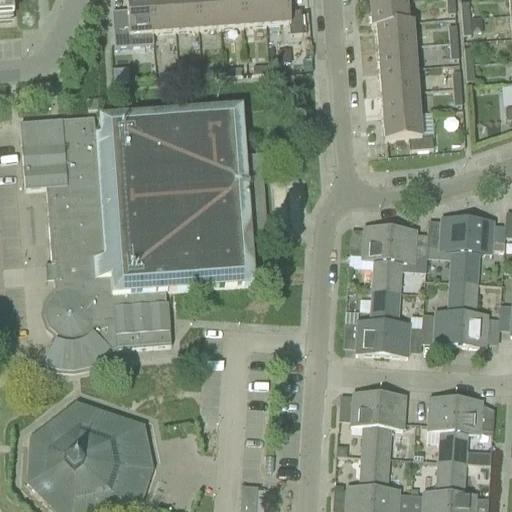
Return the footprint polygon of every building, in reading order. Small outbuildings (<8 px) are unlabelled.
[(0,0),(0,25),(11,25),(9,0),(0,0)] [(174,37),(171,0),(148,2),(151,50),(152,50),(151,39),(174,37)] [(174,37),(197,36),(194,0),(171,0),(174,37)] [(194,0),(197,36),(220,34),(217,0),(194,0)] [(217,0),(220,34),(243,33),(240,0),(217,0)] [(240,0),(243,33),(266,31),(263,0),(240,0)] [(299,15),(288,16),(286,0),(263,0),(266,31),(288,30),(288,40),(301,39),(299,15)] [(367,0),(368,9),(405,6),(404,0),(367,0)] [(151,50),(148,2),(125,3),(126,15),(110,16),(113,53),(151,50)] [(446,19),(454,19),(453,2),(445,3),(446,19)] [(413,26),(406,27),(405,6),(368,9),(370,32),(374,32),(413,30),(413,26)] [(460,24),(469,24),(467,7),(459,8),(460,24)] [(462,42),(470,41),(469,24),(460,24),(462,42)] [(376,55),(414,52),(413,30),(374,32),(376,55)] [(448,48),(456,47),(455,30),(447,31),(448,48)] [(449,65),(457,64),(456,47),(448,48),(449,65)] [(378,78),(416,75),(414,52),(376,55),(378,78)] [(480,54),(470,55),(470,52),(462,53),(464,70),(472,70),(472,69),(481,68),(480,54)] [(465,87),(473,86),(472,70),(464,70),(465,87)] [(252,80),(268,79),(268,71),(251,72),(252,80)] [(240,81),(239,73),(222,74),(223,82),(240,81)] [(223,82),(222,74),(206,75),(206,83),(223,82)] [(380,100),(418,98),(416,75),(378,78),(380,100)] [(194,84),(193,76),(177,77),(177,85),(194,84)] [(177,85),(177,77),(160,78),(161,86),(177,85)] [(443,95),(451,94),(459,93),(458,77),(442,78),(443,95)] [(453,111),(461,111),(459,93),(451,94),(453,111)] [(381,123),(419,121),(418,98),(380,100),(381,123)] [(87,114),(97,114),(96,103),(86,104),(87,114)] [(511,112),(503,113),(504,126),(511,125),(511,112)] [(53,269),(55,285),(109,281),(111,301),(155,298),(253,291),(249,243),(266,241),(260,159),(243,161),(240,113),(97,123),(99,141),(94,141),(93,123),(18,129),(23,195),(44,194),(50,270),(53,269)] [(431,141),(421,142),(419,121),(381,123),(383,146),(407,144),(408,156),(432,154),(431,141)] [(511,221),(504,221),(503,236),(504,236),(504,242),(511,242),(511,221)] [(426,245),(425,256),(438,257),(450,258),(450,265),(448,288),(462,289),(466,225),(439,223),(439,228),(439,231),(427,230),(426,236),(426,241),(426,245)] [(491,235),(492,226),(466,225),(462,289),(476,289),(478,260),(490,260),(490,256),(503,257),(504,242),(504,236),(503,236),(491,235)] [(384,298),(388,234),(362,232),(361,242),(349,241),(348,262),(360,262),(360,266),(372,267),(370,297),(384,298)] [(415,235),(396,234),(388,234),(384,298),(398,298),(400,269),(413,269),(413,264),(424,265),(425,263),(426,245),(414,244),(415,235)] [(155,298),(111,301),(109,281),(55,285),(52,286),(53,299),(45,308),(43,321),(47,333),(56,342),(54,345),(41,370),(57,376),(72,377),(86,374),(100,367),(111,357),(115,361),(116,360),(116,355),(170,351),(166,309),(156,309),(155,298)] [(421,323),(420,343),(432,344),(431,351),(458,352),(462,289),(448,288),(446,317),(434,317),(433,320),(433,322),(421,321),(421,323)] [(462,289),(458,352),(484,354),(484,349),(485,336),(497,336),(498,325),(486,325),(486,320),(474,319),(476,289),(462,289)] [(380,361),(384,298),(370,297),(368,327),(356,326),(356,331),(343,330),(342,349),(354,350),(354,360),(380,361)] [(396,328),(398,298),(384,298),(380,361),(406,363),(409,329),(396,328)] [(338,406),(337,427),(349,428),(349,432),(362,433),(360,462),(373,463),(378,399),(351,398),(351,402),(351,407),(338,406)] [(402,435),(404,401),(378,399),(373,463),(387,464),(389,434),(402,435)] [(450,468),(454,404),(428,403),(426,437),(438,437),(436,467),(450,468)] [(480,417),(481,406),(454,404),(450,468),(464,469),(466,439),(478,440),(479,436),(492,437),(493,418),(480,417)] [(139,431),(76,410),(75,408),(74,408),(74,410),(30,444),(29,443),(28,444),(34,448),(33,457),(30,456),(28,476),(31,476),(31,485),(25,488),(26,489),(27,488),(51,511),(132,511),(130,511),(134,499),(138,501),(147,474),(150,474),(150,473),(148,473),(143,445),(137,447),(135,435),(141,432),(141,430),(139,431)] [(335,451),(335,461),(344,461),(345,457),(340,451),(335,451)] [(370,511),(373,463),(360,462),(358,492),(345,492),(345,496),(341,496),(341,492),(333,491),(331,511),(370,511)] [(385,494),(387,464),(373,463),(370,511),(396,511),(398,495),(385,494)] [(447,511),(450,468),(436,467),(434,497),(422,496),(420,511),(447,511)] [(450,468),(447,511),(485,511),(486,505),(474,505),(474,504),(474,500),(462,499),(464,469),(450,468)] [(240,493),(238,511),(252,511),(254,494),(240,493)]
